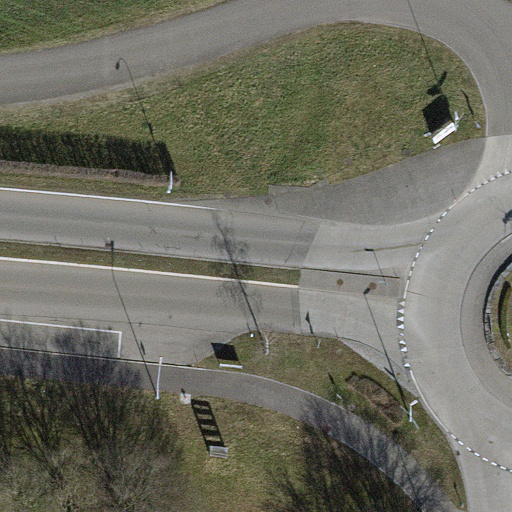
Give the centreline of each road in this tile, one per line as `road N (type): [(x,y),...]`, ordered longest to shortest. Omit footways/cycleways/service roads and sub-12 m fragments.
road 1 (secondary): [(454,247),(380,254),(0,214)]
road 2 (secondary): [(0,286),(296,311),(433,339)]
road 3 (secondary): [(433,339),(464,406),(511,437)]
